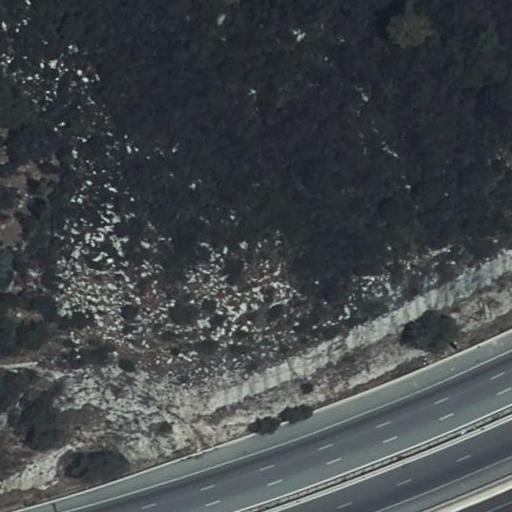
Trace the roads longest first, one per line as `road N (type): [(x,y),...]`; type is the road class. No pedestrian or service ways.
road 1 (motorway): [(511,378),(155,511)]
road 2 (motorway): [(319,511),(511,436)]
